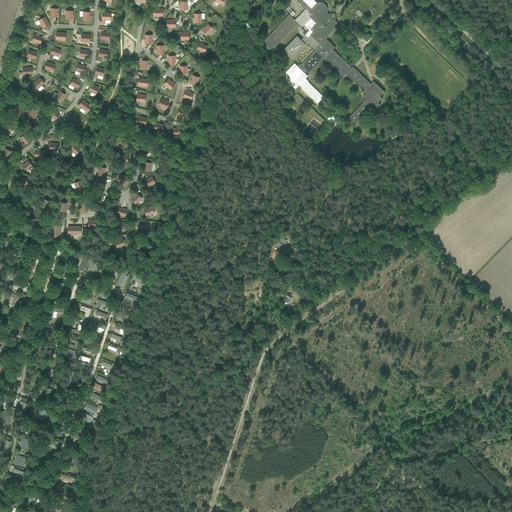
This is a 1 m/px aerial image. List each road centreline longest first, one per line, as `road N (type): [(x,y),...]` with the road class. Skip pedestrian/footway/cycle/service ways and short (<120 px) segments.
road 1 (track): [(209,511),(270,344),(412,237),(511,330)]
road 2 (tertiary): [(511,86),(422,0)]
